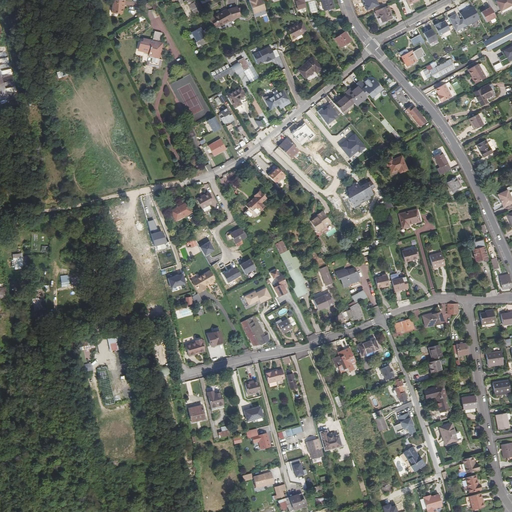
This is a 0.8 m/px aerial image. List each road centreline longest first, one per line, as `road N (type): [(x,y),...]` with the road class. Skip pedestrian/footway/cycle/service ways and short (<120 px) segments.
road 1 (residential): [(511,266),(441,123),(372,46)]
road 2 (track): [(0,352),(115,317),(157,314),(169,320),(183,370)]
road 3 (residential): [(511,508),(496,481),(467,299)]
road 4 (residential): [(209,176),(252,151),(372,46)]
road 5 (track): [(0,212),(65,211),(164,187)]
road 6 (residential): [(436,469),(382,318)]
road 7 (residential): [(254,355),(295,350),(382,318)]
